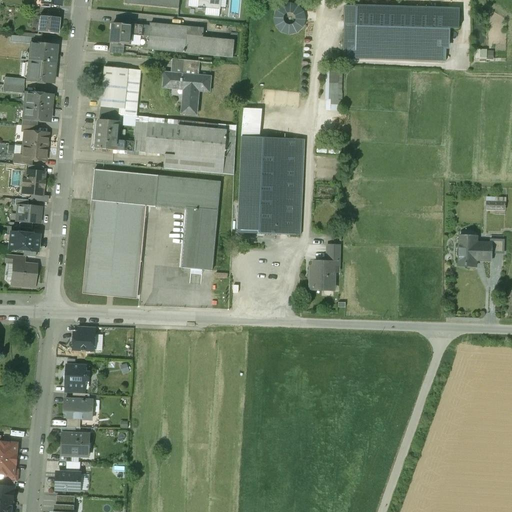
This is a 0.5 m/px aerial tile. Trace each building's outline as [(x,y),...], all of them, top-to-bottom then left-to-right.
[(125,0),(125,4),(178,9),(179,0),(125,0)] [(291,36),(296,35),(300,32),(304,28),(306,22),(306,17),(304,12),(301,7),(296,4),(291,3),(286,4),(281,6),(277,9),(274,14),(273,19),(274,25),(277,29),(281,33),(285,35),(291,36)] [(448,7),(345,5),(344,58),(446,60),(448,7)] [(47,17),(39,16),(38,32),(58,34),(59,18),(58,18),(47,17)] [(148,49),(199,54),(203,20),(188,19),(187,28),(150,24),(150,27),(131,25),(130,35),(149,37),(148,49)] [(131,24),(112,22),(110,43),(124,44),(129,44),(130,35),(131,25),(131,24)] [(201,38),(199,54),(231,57),(233,41),(201,38)] [(30,44),(28,61),(55,63),(56,45),(41,44),(30,43),(30,44)] [(124,44),(110,43),(109,54),(123,55),(124,44)] [(53,83),(55,63),(28,61),(26,81),(53,83)] [(197,115),(199,89),(209,90),(208,92),(210,92),(211,77),(199,76),(200,62),(184,61),(182,75),(164,73),(163,88),(166,88),(166,85),(187,87),(185,105),(182,105),(181,114),(197,115)] [(212,63),(200,62),(199,76),(211,77),(212,63)] [(128,69),(104,67),(99,119),(119,121),(121,108),(124,108),(128,69)] [(339,75),(326,74),(325,100),(342,100),(342,94),(338,94),(339,75)] [(4,78),(3,85),(23,87),(24,80),(4,78)] [(23,87),(3,85),(2,92),(22,94),(23,87)] [(25,93),(23,106),(50,109),(52,95),(25,93)] [(49,122),(50,109),(23,106),(22,120),(23,120),(37,121),(49,122)] [(243,108),(242,137),(259,138),(262,110),(243,108)] [(119,121),(99,119),(96,148),(146,153),(147,143),(135,142),(118,141),(119,121)] [(234,175),(236,131),(137,122),(135,142),(147,143),(146,153),(178,156),(177,170),(234,175)] [(24,132),(23,145),(46,147),(47,134),(35,133),(24,132)] [(300,236),(304,140),(259,138),(242,137),(238,233),(300,236)] [(45,161),(46,147),(23,145),(14,144),(14,155),(22,155),(22,159),(31,160),(45,161)] [(22,155),(14,155),(13,164),(27,165),(31,165),(31,160),(22,159),(22,155)] [(27,171),(12,170),(10,186),(24,187),(23,194),(42,196),(42,189),(44,189),(45,181),(43,181),(44,173),(42,173),(27,171)] [(91,201),(95,201),(147,206),(186,210),(181,268),(212,271),(221,182),(94,170),(91,201)] [(141,262),(147,206),(95,201),(86,291),(107,293),(108,287),(114,288),(113,294),(134,296),(137,262),(141,262)] [(506,203),(487,202),(487,210),(505,210),(506,203)] [(27,206),(18,205),(18,206),(16,221),(19,222),(32,223),(38,223),(39,207),(27,206)] [(36,251),(38,235),(19,234),(10,233),(10,234),(9,249),(23,250),(36,251)] [(476,237),(459,236),(459,266),(476,267),(476,261),(491,261),(491,253),(491,243),(476,243),(476,237)] [(491,236),(491,243),(491,253),(503,253),(503,236),(491,236)] [(340,246),(328,246),(327,263),(311,262),(311,287),(315,287),(317,290),(322,290),(325,287),(334,288),(334,264),(340,264),(340,246)] [(14,264),(23,265),(24,256),(23,256),(6,255),(6,264),(13,264),(14,264)] [(33,283),(34,266),(23,265),(14,264),(13,264),(12,281),(21,282),(33,283)] [(78,334),(74,333),(73,350),(94,351),(95,334),(78,334)] [(86,366),(67,366),(65,386),(67,387),(85,387),(86,381),(89,382),(90,373),(86,373),(86,366)] [(73,400),(65,399),(64,412),(68,412),(67,419),(80,419),(92,420),(93,401),(89,401),(73,400)] [(80,419),(67,419),(67,428),(80,428),(80,419)] [(75,434),(63,434),(62,455),(62,456),(72,456),(88,457),(88,448),(90,448),(91,444),(89,443),(89,435),(75,434)] [(0,458),(16,460),(17,444),(0,442),(0,458)] [(15,470),(16,460),(0,458),(0,474),(4,475),(14,476),(15,470)] [(66,474),(79,474),(80,463),(72,462),(67,462),(66,474)] [(18,470),(15,470),(14,476),(4,475),(4,481),(15,482),(17,482),(18,470)] [(66,474),(58,473),(57,490),(79,491),(79,474),(66,474)] [(0,502),(13,504),(14,488),(0,486),(0,502)] [(56,505),(74,506),(75,497),(57,496),(56,505)] [(0,511),(11,511),(13,504),(0,502),(0,511)]
